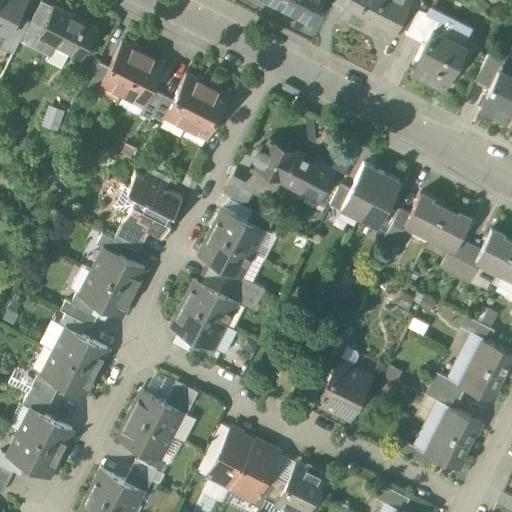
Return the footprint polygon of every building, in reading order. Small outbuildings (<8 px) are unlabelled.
[(0,0),(0,27),(8,31),(10,32),(19,15),(26,0),(0,0)] [(54,6),(41,0),(31,21),(43,27),(54,6)] [(268,0),(295,14),(296,13),(302,0),(268,0)] [(320,0),(319,0),(302,0),(296,13),(310,20),(320,0)] [(378,0),(346,0),(343,7),(340,13),(365,26),(378,0)] [(378,0),(365,26),(390,38),(397,24),(408,3),(409,0),(378,0)] [(408,3),(397,24),(407,30),(408,29),(418,9),(418,8),(408,3)] [(97,27),(54,5),(43,27),(34,45),(50,53),(46,57),(62,65),(69,51),(82,57),(97,27)] [(418,9),(408,29),(427,38),(433,28),(434,29),(439,19),(418,8),(418,9)] [(468,28),(441,14),(439,19),(434,29),(433,28),(427,38),(410,71),(444,89),(466,45),(461,43),(468,28)] [(19,15),(10,32),(8,31),(1,46),(13,52),(29,20),(19,15)] [(109,66),(101,82),(122,93),(143,50),(122,40),(109,66)] [(143,50),(122,93),(144,104),(152,88),(165,61),(143,50)] [(490,50),(475,79),(489,86),(498,69),(504,57),(490,50)] [(98,61),(86,85),(96,91),(101,82),(109,66),(98,61)] [(511,75),(498,69),(489,86),(479,106),(507,121),(511,111),(511,75)] [(208,83),(186,72),(173,98),(165,114),(186,125),(208,83)] [(229,94),(208,83),(186,125),(208,136),(229,94)] [(144,104),(139,112),(150,118),(152,114),(162,93),(152,88),(144,104)] [(173,98),(162,93),(152,114),(162,120),(165,114),(173,98)] [(348,136),(331,168),(333,169),(344,175),(360,142),(348,136)] [(331,168),(270,137),(263,151),(261,150),(259,151),(257,151),(256,153),(255,156),(256,159),(258,160),(255,167),(317,199),(333,169),(331,168)] [(350,188),(341,206),(359,215),(382,170),(364,161),(350,188)] [(249,169),(237,163),(229,180),(241,186),(241,185),(249,169)] [(171,177),(150,166),(144,176),(166,187),(171,177)] [(382,170),(359,215),(377,224),(386,206),(399,179),(382,170)] [(144,176),(136,172),(129,186),(125,184),(114,206),(127,212),(124,217),(149,230),(162,236),(170,219),(165,216),(168,210),(174,213),(182,196),(144,176)] [(241,186),(229,180),(223,191),(246,203),(253,191),(241,185),(241,186)] [(350,188),(340,183),(330,203),(340,208),(341,206),(350,188)] [(432,198),(420,192),(409,214),(405,223),(406,223),(430,235),(444,206),(431,200),(432,198)] [(252,208),(233,198),(227,209),(247,219),(252,209),(252,208)] [(377,224),(376,226),(387,232),(397,211),(386,206),(377,224)] [(444,206),(430,235),(454,247),(455,248),(460,239),(470,217),(459,211),(458,213),(444,206)] [(227,209),(224,207),(212,230),(252,251),(264,228),(247,219),(227,209)] [(387,232),(385,236),(400,244),(404,236),(401,234),(406,223),(405,223),(409,214),(398,208),(397,211),(387,232)] [(273,220),(252,209),(247,219),(264,228),(268,230),(273,220)] [(149,230),(124,217),(114,237),(124,243),(139,250),(149,230)] [(480,250),(476,258),(476,259),(501,271),(511,248),(511,240),(502,236),(503,233),(492,227),(480,250)] [(252,251),(212,230),(200,253),(210,259),(230,269),(240,274),(252,251)] [(114,237),(103,231),(97,242),(105,246),(119,253),(124,243),(114,237)] [(454,247),(449,258),(445,256),(441,265),(456,272),(470,244),(460,239),(455,248),(454,247)] [(470,244),(456,272),(471,279),(475,271),(471,269),(476,259),(476,258),(480,250),(470,244)] [(119,253),(105,246),(93,269),(133,290),(145,267),(119,253)] [(511,248),(501,271),(511,276),(511,248)] [(230,269),(210,259),(205,269),(224,280),(230,269)] [(133,290),(93,269),(81,292),(98,301),(113,309),(121,313),(133,290)] [(224,280),(205,269),(199,280),(219,290),(224,280)] [(240,274),(230,269),(224,280),(260,298),(265,287),(240,274)] [(199,280),(196,278),(184,301),(224,322),(236,299),(199,280)] [(260,298),(224,280),(219,290),(236,299),(254,309),(260,298)] [(81,292),(77,290),(71,301),(93,312),(98,301),(81,292)] [(93,312),(65,298),(60,308),(87,322),(92,325),(97,314),(93,312)] [(113,309),(98,301),(93,312),(97,314),(106,319),(113,309)] [(224,322),(184,301),(172,325),(195,337),(212,346),(224,322)] [(87,322),(66,311),(60,322),(67,325),(82,333),(87,322)] [(494,328),(466,314),(460,325),(473,331),(489,340),(494,328)] [(82,333),(67,325),(55,349),(96,369),(108,346),(82,333)] [(338,330),(320,366),(331,372),(339,358),(340,358),(350,337),(338,330)] [(511,351),(489,340),(473,331),(461,355),(502,375),(508,363),(510,364),(511,359),(511,351)] [(212,346),(195,337),(190,347),(211,358),(216,348),(212,346)] [(96,369),(55,349),(43,372),(61,381),(84,393),(96,369)] [(502,375),(461,355),(449,378),(465,386),(492,399),(498,388),(496,387),(502,375)] [(322,390),(317,400),(349,417),(371,374),(340,358),(339,358),(331,372),(322,390)] [(320,366),(310,384),(322,390),(331,372),(320,366)] [(43,372),(39,370),(28,391),(50,402),(61,381),(43,372)] [(449,378),(437,371),(431,382),(460,397),(465,386),(449,378)] [(198,390),(176,379),(165,400),(183,410),(187,412),(198,390)] [(460,397),(431,382),(426,393),(438,399),(454,407),(460,397)] [(165,400),(142,389),(130,412),(171,433),(183,410),(165,400)] [(50,402),(28,391),(23,402),(32,406),(44,412),(50,402)] [(454,407),(438,399),(427,422),(467,443),(473,431),(476,432),(481,421),(454,407)] [(44,412),(32,406),(20,429),(61,450),(73,427),(44,412)] [(171,433),(130,412),(118,435),(159,456),(171,433)] [(220,421),(197,468),(208,473),(231,427),(220,421)] [(467,443),(427,422),(415,445),(431,453),(458,467),(464,456),(461,455),(467,443)] [(254,438),(231,427),(208,473),(230,484),(254,438)] [(61,450),(20,429),(8,452),(25,462),(49,473),(61,450)] [(254,438),(230,484),(239,489),(244,486),(253,491),(251,495),(252,495),(253,496),(263,477),(276,449),(254,438)] [(431,453),(415,445),(403,439),(397,450),(425,465),(431,453)] [(8,452),(1,449),(0,450),(0,461),(13,469),(20,472),(25,462),(8,452)] [(157,468),(136,457),(130,468),(152,479),(157,468)] [(305,511),(324,474),(298,460),(287,482),(276,503),(293,511),(305,511)] [(0,461),(0,488),(2,490),(13,469),(0,461)] [(125,479),(102,467),(90,490),(131,511),(142,488),(125,479)] [(152,479),(130,468),(125,479),(142,488),(146,490),(152,479)] [(273,482),(266,498),(276,503),(287,482),(276,476),(273,482)] [(263,477),(253,496),(252,495),(249,501),(261,507),(266,498),(273,482),(263,477)] [(410,497),(381,482),(374,496),(386,502),(387,502),(403,510),(410,497)] [(129,511),(131,511),(90,490),(78,511),(129,511)] [(406,511),(403,510),(387,502),(386,502),(381,511),(406,511)]
